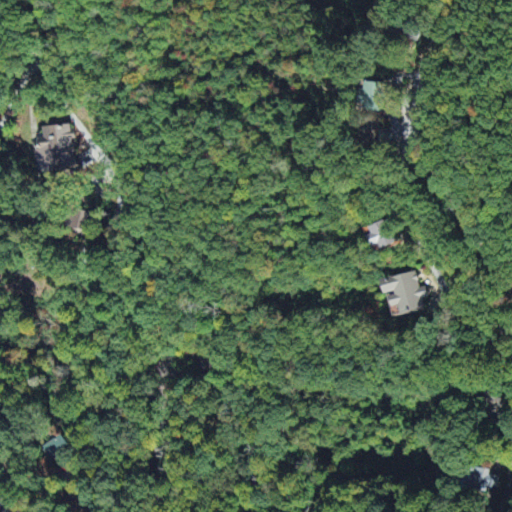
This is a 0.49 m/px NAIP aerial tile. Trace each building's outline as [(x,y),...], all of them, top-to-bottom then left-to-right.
[(366,110),(383,110),(384,85),(367,84),(366,110)] [(45,129),(46,140),(40,141),(42,170),(76,168),(72,127),(45,129)] [(90,214),(73,213),(72,231),(89,232),(90,214)] [(386,252),(402,244),(391,221),(371,231),(379,248),(383,245),(386,252)] [(388,282),(392,298),(398,296),(404,318),(432,310),(427,289),(423,290),(419,274),(388,282)] [(472,493),(483,494),(482,502),(489,503),(489,493),(498,494),(499,478),(490,478),(491,471),(473,470),(472,493)]
